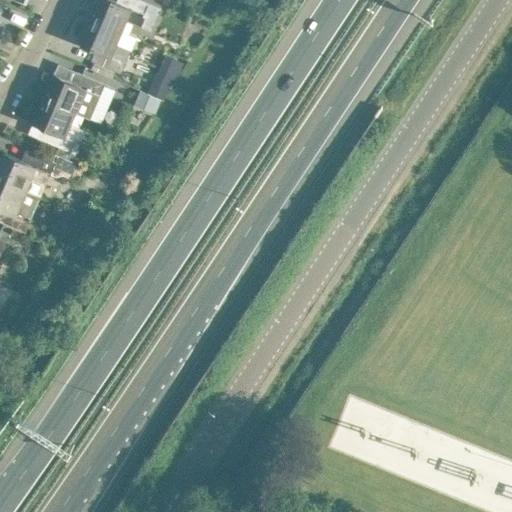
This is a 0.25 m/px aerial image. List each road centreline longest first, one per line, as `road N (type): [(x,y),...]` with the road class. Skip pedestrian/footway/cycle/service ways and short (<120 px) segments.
road 1 (motorway): [(58,511),(401,0)]
road 2 (motorway): [(338,0),(0,507)]
road 3 (unclassified): [(174,501),(503,0)]
